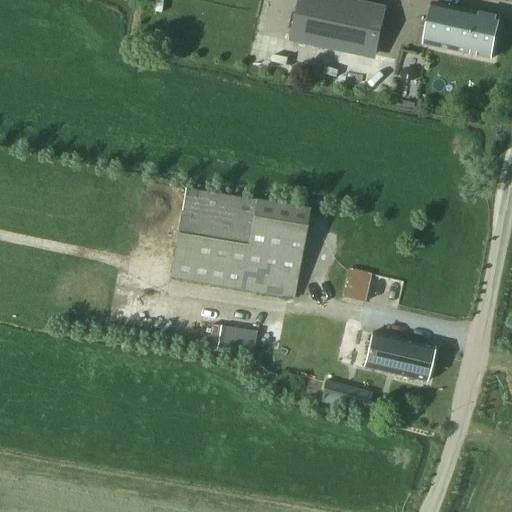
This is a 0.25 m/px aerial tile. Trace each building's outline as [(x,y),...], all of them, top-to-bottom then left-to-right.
[(375,60),(387,9),(347,0),(299,0),(290,42),(375,60)] [(424,43),(492,56),(500,15),(433,1),(424,43)] [(184,190),(169,280),(293,301),(309,210),(184,190)] [(348,270),(342,298),(364,303),(371,276),(348,270)] [(371,334),(363,369),(425,383),(434,348),(371,334)] [(363,418),(371,394),(326,380),(318,403),(363,418)]
